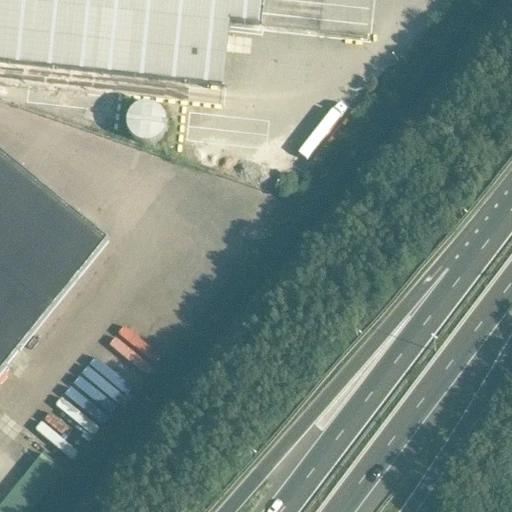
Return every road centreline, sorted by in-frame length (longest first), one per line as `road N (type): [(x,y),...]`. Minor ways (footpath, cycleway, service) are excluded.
road 1 (motorway): [(465,273),(309,416),(225,511)]
road 2 (motorway): [(465,273),(281,511)]
road 3 (motorway): [(339,511),(511,283)]
road 4 (motorway): [(411,511),(511,356)]
